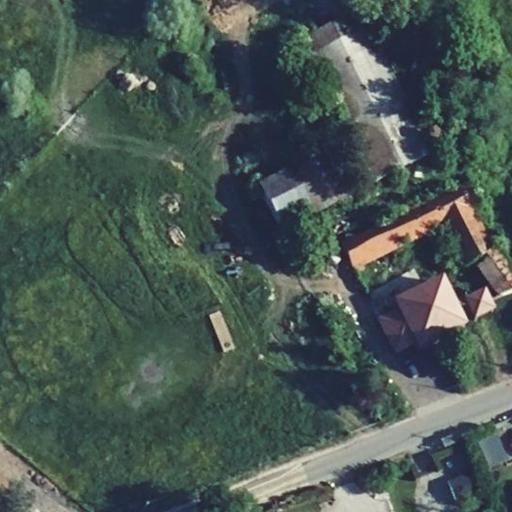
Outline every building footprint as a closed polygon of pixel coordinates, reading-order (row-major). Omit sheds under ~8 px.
[(369,28),(306,60),(369,185),(431,154),(369,28)] [(316,145),(259,176),(290,233),(347,202),(316,145)] [(511,284),(502,270),(490,252),(457,188),(417,209),(408,213),(341,249),(354,277),(364,271),(362,267),(445,226),(463,256),(474,263),(488,283),(495,300),(511,291),(511,284)] [(413,202),(405,206),(408,213),(417,209),(413,202)] [(511,262),(511,253),(506,244),(490,252),(502,270),(511,262)] [(495,300),(431,325),(441,353),(507,324),(495,300)] [(401,370),(426,359),(414,332),(410,321),(398,326),(390,309),(374,317),(401,370)] [(441,353),(431,325),(414,332),(426,359),(441,353)] [(478,443),(490,469),(510,461),(498,434),(478,443)] [(449,488),(456,506),(480,496),(472,478),(449,488)]
